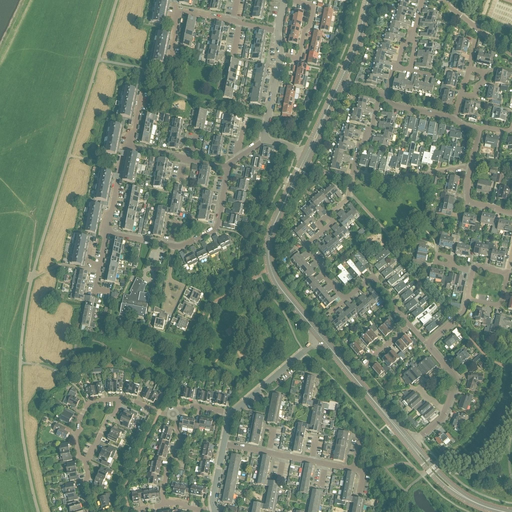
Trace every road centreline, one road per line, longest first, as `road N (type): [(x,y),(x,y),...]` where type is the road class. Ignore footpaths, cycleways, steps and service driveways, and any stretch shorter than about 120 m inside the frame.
road 1 (tertiary): [(322,340),(273,279),(269,259),(272,228),(304,158)]
road 2 (residential): [(384,468),(363,471),(223,444)]
road 3 (residential): [(344,299),(304,248),(348,198),(352,172)]
road 4 (tertiary): [(411,444),(322,340)]
